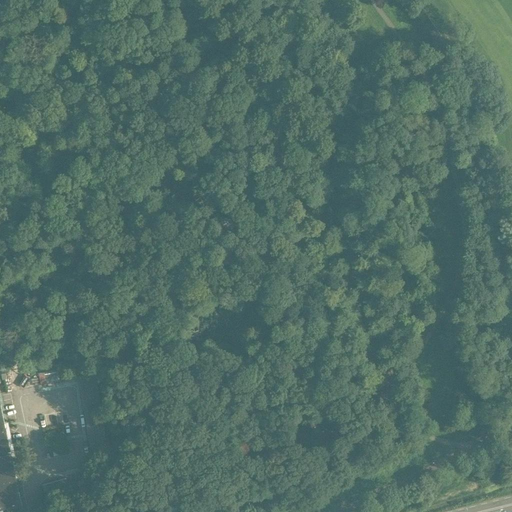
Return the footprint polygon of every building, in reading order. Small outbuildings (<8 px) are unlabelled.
[(80,379),(91,447),(97,446),(97,449),(103,448),(102,445),(106,445),(104,430),(108,429),(107,425),(103,426),(96,377),(80,379)] [(0,403),(0,453),(10,452),(0,403)] [(89,453),(91,465),(107,462),(105,450),(89,453)] [(0,510),(22,506),(11,454),(0,456),(0,510)] [(44,485),(47,498),(69,491),(65,479),(44,485)]
